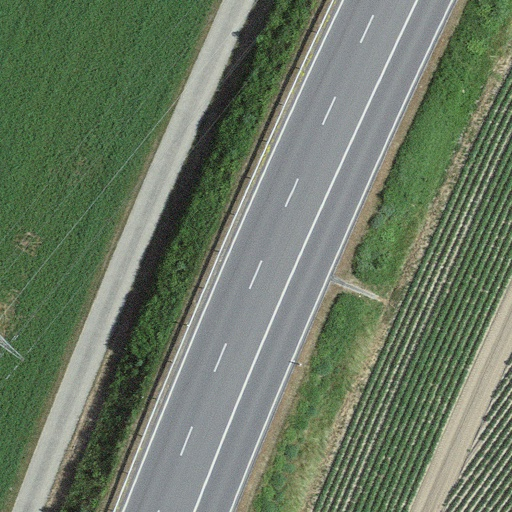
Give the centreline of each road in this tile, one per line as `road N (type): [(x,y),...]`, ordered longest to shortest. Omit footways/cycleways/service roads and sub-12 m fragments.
road 1 (primary): [(399,0),(176,511)]
road 2 (track): [(242,0),(28,511)]
